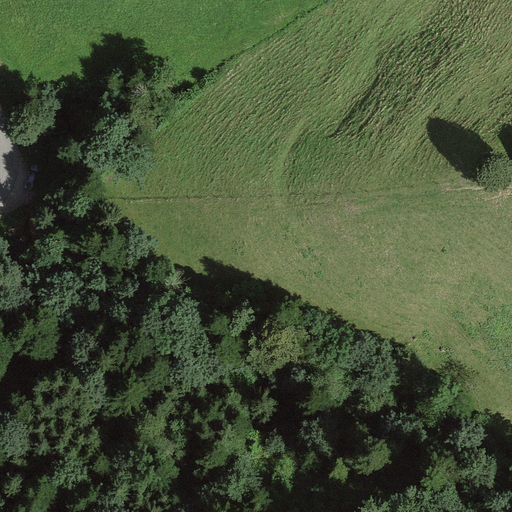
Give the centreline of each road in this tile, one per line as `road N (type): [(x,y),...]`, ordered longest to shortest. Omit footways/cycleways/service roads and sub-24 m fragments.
road 1 (track): [(0,450),(123,489),(281,480),(447,507),(511,498)]
road 2 (track): [(511,395),(434,327),(383,307),(303,238),(277,189),(285,151),(301,127)]
